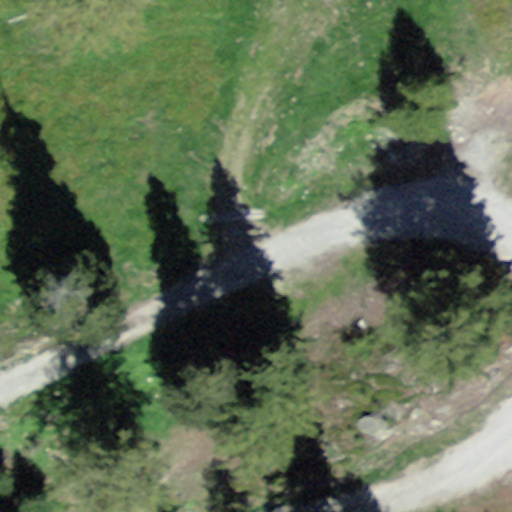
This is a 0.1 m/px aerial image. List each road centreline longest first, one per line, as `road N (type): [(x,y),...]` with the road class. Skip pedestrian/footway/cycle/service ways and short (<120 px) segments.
road 1 (track): [(511,232),(476,206),(422,199),(374,208),(0,388)]
road 2 (track): [(335,511),(463,479),(511,438)]
